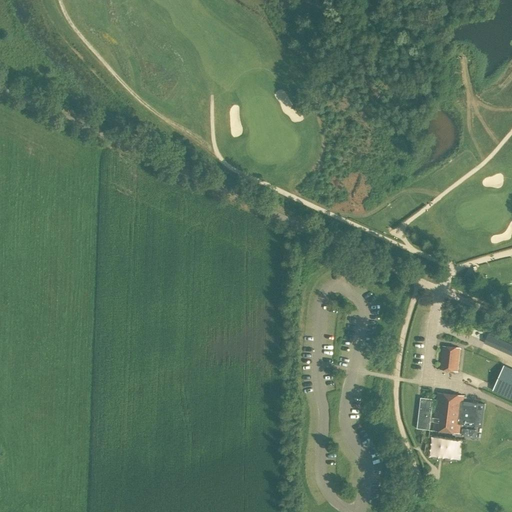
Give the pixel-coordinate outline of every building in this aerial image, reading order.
[(403,229),(395,234),(398,239),(406,235),(403,229)] [(511,344),(488,334),(484,342),(511,354),(511,344)] [(457,372),(460,348),(443,346),(440,370),(457,372)] [(511,369),(500,394),(511,399),(511,369)] [(437,400),(421,398),(417,429),(460,434),(462,418),(463,419),(462,425),(482,427),(485,404),(464,401),(464,396),(438,393),(437,400)]
